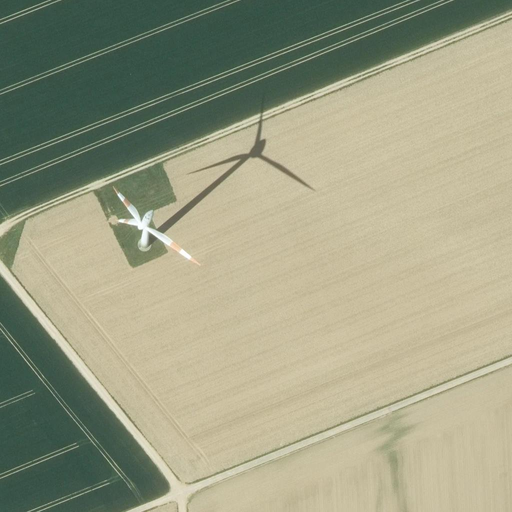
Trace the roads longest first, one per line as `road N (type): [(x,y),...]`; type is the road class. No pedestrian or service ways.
road 1 (track): [(511,14),(114,177)]
road 2 (track): [(179,493),(511,361)]
road 3 (track): [(0,268),(178,485),(180,511)]
road 4 (track): [(0,225),(114,177)]
